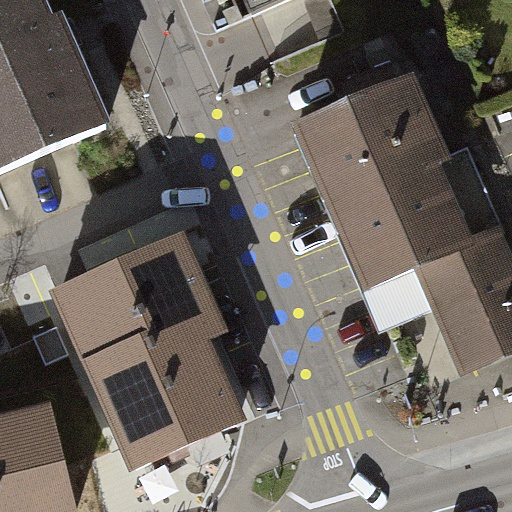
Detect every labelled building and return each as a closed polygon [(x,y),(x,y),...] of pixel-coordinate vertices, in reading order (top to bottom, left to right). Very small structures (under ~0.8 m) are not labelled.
[(42,0),(0,0),(0,179),(103,132),(42,0)] [(213,0),(230,38),(318,0),(213,0)] [(399,87),(277,137),(345,300),(357,295),(377,343),(423,325),(449,389),(511,363),(511,272),(466,162),(435,174),(399,87)] [(81,300),(113,444),(254,414),(222,269),(81,300)] [(0,511),(86,511),(106,508),(79,384),(0,401),(0,511)]
